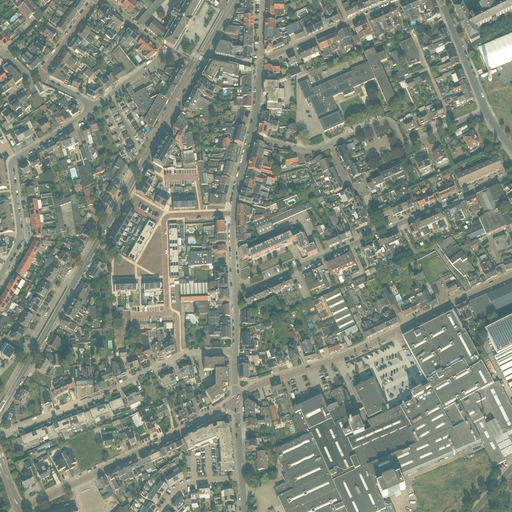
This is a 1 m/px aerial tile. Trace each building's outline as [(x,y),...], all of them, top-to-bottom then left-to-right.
[(9,0),(27,20),(32,16),(38,23),(42,19),(41,18),(43,15),(29,0),(9,0)] [(72,9),(78,13),(87,0),(78,0),(76,4),(69,0),(63,0),(63,2),(73,9),(72,9)] [(137,0),(120,0),(117,4),(122,8),(126,11),(130,15),(136,8),(141,3),(137,0)] [(130,15),(135,19),(140,12),(144,7),(148,10),(154,3),(151,0),(142,0),(141,3),(136,8),(130,15)] [(169,24),(165,32),(152,21),(146,28),(163,43),(168,46),(173,49),(185,28),(186,29),(191,20),(190,20),(201,0),(182,0),(183,0),(178,8),(177,8),(174,13),(174,12),(171,18),(168,23),(169,24)] [(243,0),(240,5),(245,5),(244,11),(249,11),(249,12),(253,12),(253,0),(243,0)] [(310,0),(313,5),(318,16),(323,14),(318,3),(317,0),(310,0)] [(342,6),(348,18),(355,15),(352,7),(348,0),(341,0),(343,2),(342,2),(344,6),(342,6)] [(352,7),(355,15),(360,13),(354,0),(350,0),(352,2),(351,3),(353,7),(352,7)] [(354,0),(360,13),(365,10),(362,3),(361,3),(359,0),(358,0),(354,0)] [(361,0),(363,2),(362,3),(365,10),(372,8),(368,0),(361,0)] [(421,7),(417,0),(415,0),(409,3),(417,20),(418,19),(417,15),(417,14),(415,10),(419,8),(421,7)] [(422,7),(425,5),(422,0),(417,0),(421,7),(419,8),(422,13),(425,12),(422,7)] [(496,8),(492,1),(479,7),(483,15),(473,20),(472,18),(470,19),(471,21),(470,21),(459,0),(451,0),(450,1),(455,10),(454,10),(462,25),(461,26),(461,27),(462,29),(463,29),(464,28),(470,41),(472,44),(480,40),(474,29),(488,22),(489,25),(500,19),(499,17),(511,10),(511,0),(507,0),(509,2),(496,8)] [(334,24),(340,21),(336,13),(334,14),(330,6),(331,5),(329,1),(325,2),(326,4),(327,7),(332,19),(334,24)] [(266,23),(274,23),(276,22),(276,18),(280,17),(284,15),(284,11),(290,11),(290,10),(294,8),(294,2),(293,3),(290,5),(285,6),(284,7),(275,6),(274,8),(266,8),(266,23)] [(405,14),(409,13),(413,22),(417,20),(416,20),(417,20),(409,3),(401,7),(405,14)] [(427,6),(428,9),(426,10),(427,14),(430,13),(430,14),(438,11),(435,3),(427,6)] [(326,4),(322,6),(327,16),(324,17),(325,18),(329,27),(334,24),(332,19),(327,7),(326,4)] [(74,18),(77,13),(71,9),(69,10),(62,5),(60,8),(74,18)] [(104,6),(99,12),(101,14),(98,19),(99,20),(97,23),(99,25),(102,22),(101,21),(110,11),(104,6)] [(64,18),(71,23),(74,18),(60,8),(58,7),(56,10),(65,16),(64,18)] [(389,12),(399,35),(403,33),(400,26),(402,25),(395,9),(389,12)] [(101,21),(102,22),(104,24),(108,20),(109,21),(110,22),(115,15),(110,11),(101,21)] [(427,21),(440,15),(438,11),(430,14),(430,13),(427,14),(424,15),(427,21)] [(382,15),(388,28),(390,31),(394,30),(390,21),(392,20),(388,12),(382,15)] [(53,19),(55,21),(67,29),(70,24),(63,19),(62,21),(59,19),(60,16),(56,13),(54,16),(55,16),(53,19)] [(105,27),(105,28),(106,29),(104,31),(107,34),(119,19),(115,15),(110,22),(109,21),(105,27)] [(237,15),(233,22),(240,23),(240,19),(243,20),(243,24),(253,24),(253,17),(244,17),(244,16),(237,15)] [(384,30),(386,29),(388,28),(382,15),(377,17),(380,25),(382,24),(384,30)] [(315,33),(324,29),(320,21),(318,22),(316,17),(312,20),(314,24),(312,25),(315,33)] [(379,38),(381,37),(384,35),(380,25),(377,17),(371,20),(374,28),(375,27),(379,38)] [(281,23),(283,22),(287,20),(286,18),(276,22),(274,23),(266,23),(266,32),(276,33),(278,32),(281,30),(279,27),(282,25),(281,23)] [(119,29),(124,23),(119,19),(107,34),(105,35),(112,40),(116,35),(113,32),(117,28),(119,29)] [(304,27),(308,36),(315,33),(312,25),(309,19),(302,22),(302,23),(304,27)] [(57,29),(64,33),(67,29),(55,21),(53,24),(58,27),(57,29)] [(294,34),(302,30),(299,22),(291,26),(285,28),(289,36),(294,34)] [(366,39),(367,42),(373,39),(369,31),(365,22),(360,25),(366,39)] [(41,33),(44,35),(51,41),(56,34),(53,32),(55,29),(48,23),(43,30),(41,33)] [(240,25),(232,24),(230,27),(228,27),(228,28),(243,33),(252,34),(253,24),(243,24),(243,26),(240,26),(240,25)] [(135,32),(130,28),(127,25),(122,31),(127,35),(120,43),(123,46),(124,45),(135,32)] [(352,37),(356,47),(362,45),(360,41),(366,39),(360,25),(354,27),(357,35),(352,37)] [(100,42),(101,40),(83,27),(80,31),(87,36),(89,34),(97,41),(97,40),(100,42)] [(228,28),(225,34),(225,35),(226,35),(226,37),(228,37),(229,35),(234,36),(234,39),(239,39),(239,41),(243,41),(243,40),(243,33),(228,28)] [(31,29),(25,35),(28,37),(31,34),(36,38),(39,35),(31,29)] [(294,34),(297,41),(305,37),(302,30),(294,34)] [(348,30),(343,32),(350,50),(353,48),(353,47),(349,38),(351,38),(348,30)] [(431,39),(431,41),(433,45),(450,38),(446,30),(437,33),(438,36),(431,39)] [(0,42),(1,43),(11,34),(9,32),(7,34),(5,31),(0,35),(0,42)] [(86,38),(87,36),(80,31),(77,35),(83,39),(90,44),(92,42),(86,38)] [(1,43),(5,48),(11,42),(8,40),(15,34),(13,32),(11,34),(1,43)] [(138,44),(142,39),(140,37),(140,36),(135,32),(124,45),(126,47),(127,46),(128,47),(134,40),(138,44)] [(265,37),(265,43),(274,43),(276,42),(281,39),(278,32),(276,33),(266,32),(266,35),(265,35),(265,37)] [(343,32),(338,34),(344,48),(346,48),(347,51),(350,50),(343,32)] [(511,34),(478,48),(488,71),(511,61),(511,34)] [(87,54),(89,51),(80,45),(83,39),(77,35),(71,43),(85,53),(87,54)] [(340,43),(336,35),(331,37),(338,54),(340,58),(343,57),(340,50),(338,44),(340,43)] [(46,47),(42,44),(40,43),(42,41),(38,37),(34,42),(33,42),(28,49),(37,56),(40,53),(42,54),(46,47)] [(331,46),(334,55),(338,54),(331,37),(325,40),(328,47),(331,46)] [(152,46),(148,43),(142,38),(142,39),(138,44),(139,46),(135,50),(139,54),(142,51),(145,54),(143,57),(147,60),(157,53),(157,51),(152,47),(152,46)] [(427,47),(429,51),(443,45),(444,47),(452,44),(450,38),(433,45),(427,47)] [(271,49),(265,49),(265,52),(267,54),(285,46),(281,39),(276,42),(277,45),(273,47),(271,47),(271,49)] [(237,42),(223,40),(220,44),(235,50),(243,51),(243,45),(242,45),(239,44),(239,43),(237,43),(237,42)] [(327,48),(328,47),(325,40),(318,43),(321,51),(323,50),(324,53),(322,54),(324,60),(327,59),(326,57),(330,55),(327,48)] [(421,63),(411,40),(400,45),(409,68),(421,63)] [(83,56),(85,53),(71,43),(68,48),(74,53),(75,52),(77,54),(79,53),(83,56)] [(236,60),(237,55),(240,55),(242,56),(243,51),(235,50),(220,44),(215,53),(214,54),(215,56),(217,56),(236,60)] [(319,53),(315,45),(307,49),(311,57),(319,53)] [(307,49),(299,52),(303,60),(311,57),(307,49)] [(33,59),(24,50),(21,52),(21,53),(36,67),(41,63),(35,57),(33,59)] [(344,125),(339,113),(332,98),(343,93),(344,97),(355,93),(353,89),(375,79),(387,106),(397,102),(380,64),(387,61),(384,53),(377,56),(374,50),(364,54),(368,63),(354,69),(353,66),(350,68),(351,70),(352,72),(313,90),(309,80),(299,85),(306,101),(309,105),(312,104),(324,134),(344,125)] [(438,66),(458,59),(454,50),(446,53),(447,56),(440,58),(442,63),(437,64),(438,66)] [(396,65),(399,71),(399,72),(405,70),(398,51),(392,54),(394,61),(392,62),(393,66),(396,65)] [(99,52),(94,58),(99,62),(101,59),(100,58),(102,55),(99,52)] [(26,66),(32,72),(36,67),(21,53),(19,55),(22,58),(21,59),(27,64),(26,66)] [(77,68),(79,65),(70,59),(71,57),(65,53),(61,57),(77,68)] [(290,57),(287,58),(291,66),(297,64),(294,55),(293,55),(292,55),(290,56),(290,57)] [(75,72),(78,69),(77,68),(61,57),(58,62),(65,66),(66,65),(75,72)] [(451,68),(460,64),(458,59),(438,66),(440,71),(450,66),(451,68)] [(58,62),(55,67),(60,70),(61,71),(65,66),(58,62)] [(238,68),(233,67),(212,62),(209,64),(201,77),(212,84),(214,81),(218,82),(218,81),(221,81),(222,76),(238,79),(238,80),(238,72),(238,68)] [(19,76),(6,64),(2,67),(9,76),(8,77),(15,85),(22,80),(19,76)] [(122,79),(126,76),(121,68),(119,69),(116,65),(114,67),(122,79)] [(114,74),(113,75),(113,76),(118,82),(122,79),(114,67),(111,70),(114,74)] [(280,67),(272,67),(265,67),(264,75),(269,75),(269,74),(273,74),(273,73),(280,73),(280,67)] [(63,79),(64,77),(60,74),(61,72),(54,68),(51,72),(62,80),(63,79)] [(251,76),(251,72),(251,70),(238,68),(238,72),(240,72),(240,75),(246,75),(246,76),(251,76)] [(88,69),(84,74),(88,78),(93,73),(88,69)] [(184,69),(167,69),(164,74),(171,78),(172,79),(179,83),(186,71),(185,69),(184,69)] [(292,78),(301,74),(299,69),(290,73),(292,78)] [(403,77),(408,75),(406,69),(405,70),(399,72),(396,73),(398,79),(403,77)] [(113,85),(118,82),(113,76),(113,75),(112,75),(109,71),(106,73),(108,74),(106,76),(113,85)] [(457,82),(459,81),(459,82),(466,79),(463,71),(455,74),(457,78),(456,78),(456,79),(457,81),(457,82)] [(50,77),(64,84),(65,81),(63,79),(62,80),(51,72),(49,75),(50,77)] [(9,90),(15,85),(8,77),(6,79),(2,73),(0,75),(0,78),(3,82),(2,82),(9,90)] [(84,83),(82,81),(81,80),(83,77),(80,74),(72,85),(71,87),(77,90),(79,86),(82,88),(84,83)] [(276,74),(273,74),(269,74),(269,75),(264,75),(264,83),(274,83),(278,83),(278,81),(284,79),(282,75),(276,77),(276,74)] [(427,84),(432,82),(430,79),(428,74),(420,77),(422,83),(426,81),(427,84)] [(150,80),(153,78),(151,75),(142,81),(143,83),(145,81),(147,86),(152,83),(150,80)] [(172,79),(171,81),(170,80),(170,79),(163,75),(162,78),(169,82),(168,82),(176,87),(179,83),(172,79)] [(251,76),(246,76),(246,77),(240,78),(240,88),(240,89),(251,90),(251,76)] [(104,87),(106,90),(111,87),(106,80),(104,82),(101,79),(100,77),(97,79),(98,80),(99,80),(101,83),(104,87)] [(0,83),(0,84),(0,83),(0,86),(5,93),(9,90),(2,82),(3,82),(0,78),(0,83)] [(165,83),(164,83),(164,84),(165,84),(165,85),(167,87),(167,88),(174,92),(176,87),(168,82),(169,82),(162,78),(161,80),(162,81),(165,83)] [(268,96),(268,98),(267,110),(282,110),(282,103),(281,102),(278,102),(278,99),(284,99),(284,98),(285,89),(279,89),(279,83),(287,80),(286,78),(284,79),(278,81),(278,83),(274,83),(264,83),(264,96),(268,96)] [(216,89),(200,80),(197,85),(206,91),(212,94),(216,89)] [(413,80),(406,83),(409,89),(416,86),(413,80)] [(470,90),(468,85),(466,81),(459,84),(459,85),(453,88),(454,91),(456,94),(462,92),(463,93),(470,90)] [(165,84),(164,84),(164,85),(161,83),(159,86),(162,88),(161,90),(164,91),(164,92),(171,97),(174,92),(167,88),(167,87),(165,85),(165,84)] [(39,86),(38,84),(34,86),(39,96),(44,93),(50,96),(52,94),(55,91),(41,85),(39,86)] [(206,91),(197,85),(194,91),(211,100),(212,98),(213,97),(206,93),(207,92),(205,92),(206,91)] [(100,89),(98,86),(97,87),(96,87),(94,89),(90,88),(87,95),(93,98),(96,98),(96,97),(102,92),(100,89)] [(162,88),(159,86),(158,88),(159,89),(158,91),(160,91),(159,92),(163,95),(161,97),(161,98),(168,102),(171,97),(164,92),(164,91),(161,90),(162,88)] [(161,97),(159,96),(158,95),(150,100),(148,96),(145,89),(135,95),(130,88),(126,90),(144,119),(146,115),(146,117),(144,121),(149,128),(150,129),(151,129),(157,120),(156,120),(165,103),(167,104),(168,102),(161,98),(161,97)] [(244,97),(250,97),(251,90),(240,89),(240,88),(236,89),(236,101),(237,101),(241,100),(244,100),(244,97)] [(463,94),(452,99),(453,102),(472,95),(470,90),(463,93),(463,94)] [(193,109),(195,109),(203,110),(203,109),(209,108),(209,106),(218,104),(218,102),(212,98),(211,100),(210,102),(193,92),(186,105),(193,109)] [(28,102),(23,96),(23,95),(17,99),(23,106),(24,105),(28,109),(31,107),(27,103),(28,102)] [(453,102),(454,103),(456,103),(457,105),(460,104),(459,103),(466,101),(466,102),(474,99),(472,95),(453,102)] [(122,102),(118,104),(121,109),(123,112),(122,112),(130,107),(135,105),(133,102),(129,104),(124,97),(121,100),(122,102)] [(234,102),(233,106),(251,107),(251,97),(250,97),(244,97),(244,100),(244,101),(237,101),(237,102),(234,102)] [(72,117),(79,112),(72,102),(69,105),(65,100),(60,103),(66,112),(68,111),(72,117)] [(20,108),(15,101),(10,105),(15,112),(13,114),(17,119),(23,114),(19,109),(20,108)] [(439,101),(435,103),(432,104),(433,106),(434,108),(438,118),(440,117),(441,119),(446,117),(441,106),(439,101)] [(59,102),(56,104),(53,106),(64,122),(69,119),(65,113),(66,112),(60,103),(59,102)] [(190,116),(190,114),(193,116),(194,114),(191,112),(193,109),(186,105),(183,110),(187,112),(186,114),(190,116)] [(56,121),(54,123),(57,127),(60,126),(64,122),(53,106),(50,109),(56,118),(55,119),(56,121)] [(433,108),(427,111),(432,123),(436,121),(436,119),(438,118),(434,108),(433,106),(432,107),(433,108)] [(127,120),(135,115),(139,113),(137,109),(133,112),(130,107),(122,112),(125,117),(126,117),(127,119),(127,120)] [(428,125),(432,123),(427,111),(426,109),(426,110),(425,107),(418,110),(419,112),(424,124),(427,123),(428,125)] [(111,121),(119,118),(119,117),(117,115),(118,115),(115,109),(111,111),(109,109),(106,111),(109,118),(105,120),(107,123),(111,122),(111,121)] [(3,117),(8,122),(4,126),(7,131),(14,128),(10,122),(14,119),(8,113),(6,110),(1,114),(3,117)] [(246,125),(248,120),(249,114),(240,112),(240,113),(237,113),(236,119),(235,122),(246,125)] [(412,115),(419,129),(423,127),(422,125),(424,124),(419,112),(412,115)] [(271,114),(263,113),(261,124),(278,127),(278,128),(281,128),(281,124),(278,124),(279,122),(271,120),(271,119),(270,119),(271,114)] [(135,115),(127,120),(130,125),(132,127),(131,127),(132,128),(140,123),(144,120),(142,117),(138,120),(135,115)] [(419,129),(412,115),(411,115),(410,115),(409,115),(408,115),(408,116),(407,116),(406,117),(406,118),(405,118),(411,130),(413,129),(414,131),(419,129)] [(190,133),(181,116),(175,125),(180,128),(180,129),(181,132),(183,133),(183,134),(184,137),(186,142),(186,144),(187,150),(189,149),(193,147),(190,133)] [(398,121),(399,122),(400,124),(405,135),(409,133),(408,131),(411,130),(405,118),(405,117),(398,121)] [(114,130),(123,126),(121,123),(122,123),(119,118),(111,121),(111,122),(113,126),(109,128),(110,132),(114,130)] [(39,126),(43,133),(50,129),(44,119),(41,122),(42,124),(39,126)] [(25,140),(31,137),(27,130),(33,127),(30,122),(23,127),(25,130),(21,132),(25,140)] [(94,132),(96,140),(99,147),(103,145),(95,123),(89,125),(92,133),(94,132)] [(136,135),(144,130),(144,131),(149,128),(147,125),(142,127),(140,123),(132,128),(135,133),(135,132),(136,135)] [(259,135),(267,137),(269,131),(278,131),(278,128),(278,127),(261,124),(261,125),(260,127),(260,128),(260,129),(259,135)] [(294,140),(295,139),(294,136),(298,134),(299,133),(299,132),(295,124),(288,127),(292,135),(294,140)] [(173,130),(172,132),(175,133),(174,134),(177,136),(176,138),(183,142),(183,145),(186,144),(186,142),(184,137),(183,134),(183,133),(181,132),(180,129),(180,128),(175,125),(175,126),(174,126),(173,128),(173,129),(173,130)] [(118,138),(127,134),(126,134),(125,131),(123,126),(114,130),(117,135),(112,137),(113,140),(118,138)] [(467,127),(455,131),(457,136),(469,132),(467,127)] [(92,140),(91,136),(87,128),(81,130),(86,143),(92,140)] [(73,130),(68,133),(69,135),(73,149),(73,150),(75,149),(74,146),(78,144),(73,130)] [(147,136),(144,131),(144,130),(136,135),(139,140),(142,145),(147,136)] [(230,142),(242,145),(245,135),(236,133),(231,131),(230,133),(229,136),(223,136),(223,140),(220,139),(220,140),(218,140),(218,144),(216,144),(216,149),(223,150),(223,149),(224,146),(229,147),(229,145),(230,142)] [(15,135),(15,134),(11,136),(16,146),(21,143),(21,142),(25,140),(21,132),(15,135)] [(122,146),(130,142),(129,139),(127,134),(118,138),(121,143),(115,145),(117,149),(122,146)] [(464,139),(463,139),(470,151),(480,145),(479,144),(478,141),(477,142),(475,138),(475,137),(474,135),(473,135),(473,134),(466,138),(465,137),(463,138),(464,139)] [(63,138),(64,139),(64,140),(65,139),(68,151),(73,149),(69,135),(64,137),(63,138)] [(458,142),(457,140),(455,136),(452,137),(449,138),(452,145),(458,142)] [(162,168),(176,146),(171,141),(167,137),(153,163),(162,168)] [(64,156),(67,155),(68,159),(71,158),(69,153),(73,152),(73,150),(73,149),(68,151),(65,139),(64,140),(64,139),(59,141),(60,146),(64,156)] [(54,152),(57,159),(61,157),(61,156),(57,147),(60,146),(59,141),(54,143),(50,146),(53,153),(54,152)] [(126,154),(134,150),(133,147),(130,142),(122,146),(124,151),(119,153),(120,157),(126,154)] [(274,148),(268,147),(256,144),(254,149),(271,154),(272,154),(274,148)] [(352,149),(350,144),(347,146),(338,150),(339,153),(339,155),(348,151),(352,149)] [(228,150),(227,152),(236,155),(238,147),(229,145),(229,147),(224,146),(223,149),(226,150),(228,150)] [(55,160),(52,153),(53,153),(50,146),(45,148),(51,162),(55,160)] [(447,159),(441,147),(438,148),(439,151),(433,154),(437,164),(447,159)] [(40,157),(43,156),(45,160),(43,161),(42,162),(46,169),(51,167),(50,164),(52,163),(51,162),(45,148),(38,152),(40,157)] [(78,168),(79,173),(83,190),(91,186),(91,185),(95,183),(93,177),(92,177),(92,174),(88,163),(85,154),(83,148),(80,149),(79,151),(84,166),(78,168)] [(272,165),(273,162),(269,161),(271,154),(254,149),(251,160),(272,165)] [(342,160),(356,154),(355,153),(354,152),(353,152),(352,149),(348,151),(339,155),(339,156),(341,157),(342,160)] [(135,159),(134,157),(137,155),(134,150),(126,154),(128,159),(129,159),(132,164),(135,159)] [(224,160),(234,162),(236,155),(227,152),(226,152),(225,157),(224,160)] [(353,158),(355,157),(357,156),(356,154),(342,160),(344,162),(343,164),(343,165),(353,161),(351,158),(352,157),(353,158)] [(425,154),(422,156),(421,156),(421,157),(419,158),(419,160),(415,161),(420,171),(431,166),(429,161),(428,161),(425,154)] [(286,165),(293,164),(298,163),(297,156),(285,159),(286,165)] [(313,161),(310,162),(311,164),(314,163),(314,162),(315,162),(317,165),(326,161),(325,160),(323,160),(322,157),(313,161)] [(491,161),(496,172),(503,169),(500,162),(497,157),(493,159),(494,160),(491,161)] [(33,168),(38,165),(39,167),(42,165),(41,163),(40,160),(38,161),(36,158),(29,162),(33,168)] [(126,174),(128,171),(129,169),(127,167),(119,159),(114,168),(112,170),(115,177),(122,182),(127,174),(126,174)] [(58,162),(58,160),(56,160),(60,173),(68,170),(67,166),(65,160),(58,162)] [(271,168),(272,166),(272,165),(251,160),(250,165),(270,170),(271,168)] [(326,161),(317,165),(315,166),(316,168),(319,167),(319,166),(320,166),(321,169),(330,165),(330,164),(328,163),(327,160),(326,161)] [(354,164),(353,161),(343,165),(344,166),(346,167),(347,170),(349,169),(349,168),(361,163),(360,161),(358,162),(357,163),(354,164)] [(484,164),(489,175),(496,172),(491,161),(484,164)] [(232,171),(234,165),(226,163),(222,163),(221,165),(223,166),(223,169),(232,171)] [(363,163),(361,164),(361,163),(349,168),(349,169),(351,171),(350,173),(350,174),(359,170),(358,166),(359,166),(360,166),(363,165),(363,163)] [(403,172),(400,164),(397,165),(395,165),(394,165),(400,178),(406,175),(405,171),(403,172)] [(477,167),(482,178),(489,175),(484,164),(477,167)] [(25,178),(27,176),(26,174),(30,172),(26,165),(20,169),(22,172),(22,173),(25,178)] [(271,171),(270,170),(250,165),(249,170),(259,173),(261,174),(261,172),(273,175),(274,172),(271,171)] [(321,173),(318,174),(317,174),(318,176),(331,171),(331,170),(330,168),(331,166),(330,165),(321,169),(323,172),(322,173),(321,173)] [(400,178),(394,165),(393,165),(393,167),(390,169),(395,180),(396,182),(398,181),(397,179),(400,178)] [(104,174),(106,178),(113,182),(110,186),(114,188),(115,187),(118,189),(122,182),(115,177),(112,170),(112,171),(110,167),(108,168),(109,169),(107,172),(104,174)] [(470,170),(475,182),(482,178),(477,167),(470,170)] [(217,174),(231,177),(232,171),(223,169),(222,172),(218,171),(217,174)] [(319,179),(320,178),(324,176),(325,179),(328,178),(337,174),(337,173),(335,172),(334,169),(331,170),(331,171),(318,176),(319,179)] [(386,187),(388,186),(387,184),(386,183),(385,180),(388,179),(384,169),(383,170),(383,172),(380,173),(381,175),(386,187)] [(393,181),(395,180),(390,169),(387,170),(385,169),(384,169),(388,179),(392,177),(392,178),(392,179),(393,181)] [(256,181),(259,173),(249,170),(246,181),(256,184),(256,181)] [(363,174),(366,173),(365,171),(362,172),(362,173),(361,173),(359,170),(350,174),(350,175),(352,175),(354,179),(363,175),(363,174)] [(463,174),(468,185),(475,182),(470,170),(463,174)] [(145,178),(153,182),(156,177),(148,173),(145,178)] [(200,175),(201,185),(208,185),(206,174),(205,174),(200,175)] [(325,183),(326,185),(338,179),(337,177),(338,175),(337,174),(328,178),(330,181),(329,182),(328,181),(325,183)] [(456,177),(461,188),(468,185),(463,174),(456,177)] [(376,176),(379,185),(383,184),(383,185),(383,186),(384,188),(386,187),(381,175),(378,177),(376,176)] [(379,185),(376,176),(375,176),(374,179),(371,180),(371,181),(372,181),(376,192),(379,191),(378,188),(377,188),(376,187),(379,185)] [(153,182),(145,178),(142,182),(150,187),(153,182)] [(214,185),(220,186),(228,187),(230,180),(221,178),(221,179),(215,178),(214,181),(215,181),(214,185)] [(327,187),(328,186),(330,189),(342,184),(341,183),(339,182),(338,179),(326,185),(327,187)] [(253,193),(259,195),(262,186),(255,184),(256,184),(246,181),(243,191),(253,193)] [(372,181),(371,181),(370,183),(367,184),(371,192),(373,191),(373,193),(376,192),(372,181)] [(445,197),(450,194),(447,188),(446,185),(443,186),(442,184),(441,181),(439,182),(440,185),(441,187),(445,197)] [(142,182),(139,187),(147,192),(150,187),(142,182)] [(117,191),(110,187),(108,183),(102,185),(103,189),(107,189),(108,191),(106,193),(113,197),(117,191)] [(330,193),(334,191),(335,193),(343,190),(341,186),(342,184),(330,189),(329,190),(330,193)] [(453,185),(447,188),(450,194),(456,192),(453,185)] [(87,206),(93,205),(89,193),(90,193),(91,197),(95,196),(93,191),(94,191),(91,186),(83,190),(87,204),(87,206)] [(219,194),(226,196),(228,188),(228,187),(220,186),(219,190),(218,190),(217,196),(218,196),(219,194)] [(483,214),(484,217),(479,220),(481,225),(486,236),(491,234),(493,233),(505,228),(511,225),(511,224),(511,221),(511,220),(507,210),(499,214),(494,204),(505,199),(501,191),(499,186),(476,196),(478,200),(483,212),(483,214)] [(26,188),(28,198),(35,197),(34,192),(38,191),(38,188),(31,189),(30,187),(26,188)] [(145,197),(147,192),(139,187),(137,192),(145,197)] [(352,189),(344,193),(344,192),(340,193),(341,197),(340,198),(341,199),(342,200),(355,194),(355,193),(353,192),(352,189)] [(260,202),(261,198),(252,196),(253,193),(243,191),(241,197),(251,200),(251,199),(260,202)] [(430,203),(435,201),(432,194),(429,196),(428,193),(426,194),(430,203)] [(155,202),(160,205),(164,197),(159,194),(155,202)] [(356,199),(355,197),(356,195),(355,194),(342,200),(344,205),(356,199)] [(101,204),(108,208),(112,200),(102,195),(100,199),(103,201),(101,204)] [(210,206),(225,207),(226,198),(218,196),(217,196),(215,196),(211,196),(210,206)] [(410,209),(413,208),(412,204),(414,203),(411,196),(404,199),(405,202),(409,212),(410,211),(410,209)] [(478,200),(476,196),(474,197),(470,199),(476,213),(479,212),(480,212),(477,205),(478,205),(476,201),(478,200)] [(169,200),(164,197),(160,205),(164,208),(169,200)] [(250,203),(259,205),(260,202),(251,199),(251,200),(241,197),(240,202),(250,205),(250,203)] [(394,198),(397,204),(398,205),(395,207),(399,216),(400,216),(401,214),(403,212),(398,200),(397,197),(394,198)] [(352,203),(353,207),(362,203),(362,202),(360,201),(359,198),(356,199),(344,205),(345,207),(348,206),(348,205),(352,203)] [(398,200),(403,212),(406,211),(408,212),(409,212),(405,202),(402,204),(401,203),(402,202),(400,199),(398,200)] [(419,208),(425,206),(422,199),(417,202),(419,208)] [(470,199),(465,201),(468,209),(469,208),(472,215),(473,215),(474,216),(477,214),(476,213),(470,199)] [(37,201),(28,202),(29,210),(38,209),(37,201)] [(283,201),(276,204),(279,211),(286,208),(283,201)] [(398,216),(399,216),(395,207),(392,208),(390,205),(390,204),(389,201),(387,202),(392,214),(393,217),(396,216),(398,216)] [(9,209),(8,202),(0,202),(0,206),(1,210),(9,209)] [(94,208),(104,214),(108,208),(101,204),(98,202),(94,208)] [(388,207),(384,209),(388,218),(389,217),(390,215),(392,214),(387,202),(385,203),(385,204),(386,206),(387,206),(388,207)] [(353,207),(349,209),(351,213),(363,208),(362,205),(363,203),(362,203),(353,207)] [(460,208),(458,204),(453,206),(460,222),(465,219),(462,212),(466,210),(464,206),(460,208)] [(460,222),(453,206),(448,209),(448,210),(444,211),(448,219),(451,218),(451,216),(453,216),(456,223),(460,222)] [(247,208),(239,207),(238,217),(250,218),(251,218),(251,217),(253,217),(254,216),(255,218),(257,222),(270,217),(271,219),(274,218),(276,217),(279,216),(282,215),(285,213),(287,212),(288,212),(287,209),(272,216),(269,210),(265,211),(253,209),(253,210),(251,210),(250,210),(250,209),(247,208)] [(127,208),(124,213),(132,218),(135,213),(127,208)] [(364,211),(363,208),(351,213),(352,216),(353,215),(355,218),(367,213),(366,212),(364,211)] [(1,210),(2,218),(10,217),(9,209),(1,210)] [(30,217),(39,216),(38,209),(29,210),(30,217)] [(384,209),(379,211),(382,219),(385,217),(387,218),(388,218),(384,209)] [(442,211),(437,214),(443,228),(446,227),(446,226),(448,225),(446,219),(442,211)] [(132,218),(124,213),(122,218),(130,223),(132,218)] [(366,219),(368,218),(366,215),(367,213),(355,218),(356,221),(355,221),(356,223),(366,219)] [(436,227),(437,227),(439,226),(440,229),(443,228),(437,214),(432,216),(436,227)] [(30,217),(31,225),(40,224),(40,222),(39,216),(30,217)] [(432,225),(435,232),(436,234),(439,233),(437,227),(436,227),(432,216),(426,218),(430,226),(432,225)] [(12,224),(10,217),(2,218),(3,225),(12,224)] [(255,225),(257,232),(259,236),(274,231),(272,225),(273,225),(271,219),(270,217),(257,222),(255,223),(254,223),(255,225)] [(340,226),(339,222),(336,217),(333,218),(336,224),(337,227),(340,234),(338,235),(341,243),(347,240),(340,226)] [(127,227),(130,223),(122,218),(119,223),(127,227)] [(421,220),(427,235),(431,233),(428,227),(430,226),(426,218),(421,220)] [(357,226),(354,227),(355,228),(355,229),(358,228),(367,224),(366,221),(367,219),(366,219),(356,223),(357,226)] [(421,220),(416,223),(421,234),(423,233),(424,236),(427,235),(421,220)] [(143,230),(150,234),(152,230),(153,230),(156,225),(149,221),(143,230)] [(124,232),(127,227),(119,223),(116,227),(124,232)] [(4,233),(13,232),(12,224),(3,225),(4,233)] [(32,232),(41,231),(40,224),(31,225),(32,232)] [(170,231),(170,236),(177,235),(177,224),(168,225),(168,231),(170,231)] [(225,236),(225,231),(225,224),(215,225),(216,227),(215,227),(213,226),(211,226),(211,227),(203,228),(204,235),(208,235),(208,237),(215,236),(225,236)] [(344,224),(340,226),(347,240),(352,238),(349,230),(347,231),(344,224)] [(421,238),(415,225),(409,228),(413,236),(417,234),(418,236),(417,236),(418,239),(421,238)] [(486,236),(481,225),(474,228),(465,232),(470,244),(486,236)] [(85,237),(90,239),(95,231),(88,227),(87,229),(82,226),(82,228),(82,233),(86,236),(85,237)] [(122,237),(124,232),(116,227),(114,232),(122,237)] [(245,233),(245,229),(237,228),(237,237),(242,237),(242,235),(246,235),(251,235),(251,233),(245,233)] [(138,240),(145,244),(148,239),(147,238),(150,234),(143,230),(138,240)] [(334,246),(340,243),(336,236),(334,237),(331,230),(328,231),(334,246)] [(299,237),(298,235),(297,233),(296,231),(291,233),(290,233),(249,251),(252,259),(251,259),(252,261),(257,259),(258,260),(260,259),(260,258),(265,256),(268,255),(277,250),(278,251),(280,250),(280,249),(285,247),(285,248),(288,247),(287,246),(292,244),(293,245),(297,243),(300,252),(303,251),(309,248),(303,236),(299,237)] [(326,241),(329,248),(334,246),(328,231),(324,233),(327,240),(326,241)] [(111,237),(119,241),(122,237),(114,232),(111,237)] [(401,240),(398,233),(391,235),(395,243),(398,241),(399,244),(402,243),(401,240)] [(178,246),(177,235),(170,236),(170,241),(169,241),(169,246),(178,246)] [(245,246),(245,242),(246,242),(246,238),(251,238),(251,235),(246,235),(242,235),(242,237),(237,237),(237,243),(238,243),(239,246),(245,246)] [(392,253),(394,252),(393,248),(396,246),(395,243),(391,235),(385,238),(392,253)] [(108,242),(116,246),(119,241),(111,237),(108,242)] [(394,258),(391,253),(392,253),(385,238),(385,237),(379,239),(383,247),(384,246),(387,252),(383,254),(386,261),(387,261),(394,258)] [(470,273),(475,271),(451,238),(441,243),(437,244),(447,258),(452,266),(453,266),(461,274),(464,277),(471,274),(470,273)] [(62,243),(67,245),(73,249),(71,252),(80,257),(84,249),(79,246),(80,245),(75,242),(74,243),(67,239),(65,241),(64,241),(62,243)] [(132,249),(139,253),(141,248),(143,249),(145,244),(138,240),(132,249)] [(34,242),(31,247),(38,252),(41,254),(44,248),(34,242)] [(116,246),(108,242),(105,246),(113,251),(116,246)] [(377,249),(374,242),(372,243),(371,242),(371,243),(366,245),(374,260),(377,259),(374,251),(377,249)] [(318,253),(314,245),(309,247),(310,248),(309,248),(303,251),(303,252),(305,253),(306,252),(308,257),(318,253)] [(369,267),(375,265),(366,245),(360,247),(364,256),(366,256),(369,262),(367,263),(369,267)] [(178,246),(169,246),(169,252),(171,252),(171,257),(178,257),(178,246)] [(247,246),(239,250),(243,260),(248,258),(249,259),(251,259),(252,259),(249,251),(247,246)] [(27,254),(34,258),(38,252),(31,247),(27,254)] [(139,253),(132,249),(127,259),(135,263),(138,258),(136,257),(139,253)] [(356,266),(352,257),(350,252),(341,256),(339,257),(336,258),(334,259),(325,263),(331,277),(356,266)] [(59,265),(61,262),(65,264),(69,256),(63,253),(60,258),(56,256),(54,258),(50,255),(49,258),(48,259),(59,265)] [(190,267),(202,266),(211,266),(211,257),(215,257),(215,253),(203,253),(199,253),(190,253),(190,267)] [(31,265),(34,258),(27,254),(23,260),(31,265)] [(502,262),(503,263),(504,264),(503,264),(506,272),(511,269),(511,258),(511,256),(508,258),(506,257),(504,257),(503,258),(502,259),(502,262)] [(178,257),(171,257),(171,262),(169,262),(170,268),(171,268),(179,268),(178,257)] [(487,258),(483,260),(483,261),(492,278),(497,276),(494,269),(493,269),(489,262),(487,259),(487,258)] [(56,271),(59,265),(48,259),(45,263),(44,265),(50,269),(48,273),(56,279),(59,274),(58,273),(56,271)] [(27,271),(31,265),(23,260),(20,267),(27,271)] [(492,278),(483,261),(483,260),(482,261),(479,262),(481,266),(485,273),(483,274),(487,281),(492,278)] [(103,272),(106,266),(102,264),(101,265),(96,262),(94,266),(100,269),(100,270),(103,272)] [(326,281),(323,272),(325,272),(321,264),(316,267),(324,285),(325,285),(327,289),(330,288),(326,281)] [(94,266),(88,276),(97,281),(103,272),(100,270),(100,269),(94,266)] [(20,267),(16,273),(23,278),(27,271),(20,267)] [(316,267),(311,269),(314,276),(316,275),(319,282),(318,282),(320,287),(324,285),(316,267)] [(179,268),(171,268),(171,273),(170,273),(170,279),(179,279),(179,268)] [(227,274),(227,268),(219,269),(214,269),(214,273),(215,282),(221,282),(221,283),(228,283),(227,274)] [(377,272),(375,268),(365,272),(367,277),(377,272)] [(421,270),(420,271),(413,275),(417,282),(425,277),(421,270)] [(320,287),(318,282),(316,283),(311,272),(303,276),(309,292),(320,287)] [(56,279),(48,273),(45,278),(44,278),(42,280),(52,286),(56,279)] [(466,278),(471,289),(472,289),(481,284),(475,273),(466,278)] [(353,282),(350,276),(345,279),(347,284),(353,282)] [(361,279),(363,285),(369,282),(366,276),(361,279)] [(21,281),(14,277),(10,283),(17,288),(21,281)] [(294,286),(290,278),(275,285),(279,293),(282,291),(283,292),(290,289),(290,288),(294,286)] [(363,285),(361,279),(353,282),(356,288),(363,285)] [(52,286),(42,280),(41,283),(42,283),(39,288),(48,294),(52,286)] [(14,294),(17,288),(10,283),(6,290),(14,294)] [(88,287),(82,283),(79,289),(86,293),(87,294),(89,292),(86,290),(88,287)] [(194,302),(195,315),(208,314),(208,312),(207,302),(207,292),(206,283),(180,285),(180,302),(194,302)] [(217,290),(228,290),(228,283),(221,283),(210,284),(207,284),(207,283),(206,283),(207,292),(210,292),(210,287),(217,287),(217,290)] [(461,287),(458,283),(447,288),(450,295),(458,291),(457,289),(461,287)] [(511,304),(511,284),(487,295),(490,302),(489,302),(495,316),(501,313),(500,309),(511,304)] [(268,299),(272,297),(275,295),(279,293),(275,285),(260,292),(264,300),(267,298),(268,299)] [(36,293),(35,293),(33,291),(31,294),(34,295),(44,301),(48,294),(39,288),(36,293)] [(390,305),(394,311),(397,316),(402,313),(405,317),(412,314),(405,301),(403,303),(398,305),(389,288),(383,291),(384,294),(390,305)] [(79,289),(75,297),(81,301),(85,303),(87,299),(83,297),(86,293),(79,289)] [(14,294),(6,290),(2,296),(10,301),(14,294)] [(341,334),(356,327),(339,290),(323,297),(341,334)] [(228,291),(210,292),(207,292),(207,302),(218,302),(222,302),(228,302),(228,291)] [(430,309),(438,305),(434,298),(432,299),(428,291),(422,294),(426,302),(430,309)] [(253,306),(260,302),(260,301),(264,300),(260,292),(245,299),(249,306),(252,305),(253,306)] [(428,306),(429,308),(430,309),(426,302),(422,294),(422,293),(417,295),(418,297),(414,298),(415,300),(418,305),(420,304),(422,308),(428,306)] [(382,295),(384,299),(383,299),(387,307),(390,305),(384,294),(382,295)] [(31,303),(39,308),(44,301),(34,295),(32,297),(33,298),(31,303)] [(488,319),(492,317),(495,316),(489,302),(490,302),(487,295),(469,303),(470,304),(473,310),(478,321),(488,317),(488,319)] [(0,303),(6,307),(9,309),(13,302),(10,301),(2,296),(0,300),(0,303)] [(335,353),(340,351),(337,342),(335,343),(334,340),(338,338),(337,335),(341,334),(323,297),(318,300),(315,301),(313,303),(325,329),(326,329),(327,333),(329,338),(335,353)] [(412,314),(419,310),(417,306),(418,305),(415,300),(412,302),(411,299),(405,301),(412,314)] [(83,304),(74,300),(71,305),(85,313),(84,315),(90,319),(90,321),(91,321),(94,321),(96,321),(95,307),(89,307),(87,310),(81,307),(83,304)] [(220,319),(222,319),(222,317),(229,317),(229,306),(222,306),(222,302),(218,302),(216,302),(216,306),(218,306),(218,311),(208,312),(208,314),(208,318),(214,318),(214,320),(220,319)] [(28,308),(27,308),(27,307),(21,304),(20,307),(35,316),(39,308),(31,303),(28,308)] [(470,304),(468,305),(467,303),(462,306),(471,324),(474,323),(471,319),(472,318),(469,312),(473,310),(470,304)] [(85,313),(71,305),(68,311),(76,316),(78,313),(83,316),(84,315),(85,313)] [(462,306),(456,309),(457,310),(454,312),(457,318),(460,316),(462,315),(466,324),(467,323),(469,326),(471,325),(471,324),(462,306)] [(20,307),(19,309),(25,313),(22,318),(31,323),(35,316),(20,307)] [(393,327),(398,324),(394,317),(392,318),(389,310),(385,312),(385,314),(386,313),(393,327)] [(68,311),(65,317),(79,325),(81,321),(75,318),(76,316),(68,311)] [(385,400),(385,401),(375,380),(355,389),(361,402),(369,419),(367,420),(372,430),(365,433),(357,416),(355,412),(348,395),(346,395),(343,388),(332,393),(337,404),(327,408),(322,398),(318,400),(315,394),(304,399),(306,405),(294,411),(295,414),(305,436),(311,433),(333,481),(367,467),(376,487),(378,487),(383,499),(388,497),(388,498),(401,492),(406,489),(400,477),(453,454),(454,455),(455,455),(455,453),(481,442),(485,449),(495,467),(506,461),(504,458),(511,453),(511,408),(499,382),(494,385),(482,364),(483,364),(457,318),(454,312),(454,311),(402,337),(413,355),(430,387),(422,391),(422,390),(411,396),(413,400),(412,401),(412,402),(405,406),(404,405),(402,406),(403,407),(401,409),(401,408),(386,414),(385,412),(389,409),(385,400)] [(384,322),(387,329),(393,327),(386,313),(385,314),(385,312),(382,314),(386,321),(384,322)] [(249,313),(242,313),(242,325),(249,325),(255,324),(254,320),(249,321),(249,313)] [(353,317),(357,324),(362,322),(358,314),(353,317)] [(382,323),(378,315),(376,315),(374,316),(376,319),(378,325),(382,332),(387,329),(384,322),(382,323)] [(373,317),(374,320),(372,320),(375,326),(373,327),(377,335),(382,332),(378,325),(376,319),(374,316),(373,317)] [(511,404),(511,317),(485,331),(497,355),(494,357),(511,393),(511,402),(511,403),(511,404)] [(18,322),(16,325),(26,331),(31,323),(22,318),(19,323),(18,322)] [(74,332),(77,326),(64,319),(62,322),(61,323),(61,324),(60,325),(74,332)] [(214,326),(216,326),(220,326),(220,329),(230,329),(230,320),(220,320),(220,319),(214,320),(214,326)] [(270,321),(263,324),(265,330),(272,326),(270,321)] [(365,324),(372,337),(377,335),(373,327),(371,328),(368,322),(365,324)] [(363,332),(366,340),(372,337),(365,324),(362,325),(365,331),(363,332)] [(16,328),(13,333),(22,338),(26,331),(16,325),(15,327),(16,328)] [(217,329),(216,327),(204,327),(204,332),(209,332),(209,336),(220,336),(220,340),(230,340),(230,329),(220,329),(217,329)] [(160,333),(160,335),(161,343),(161,344),(166,355),(171,353),(168,345),(169,345),(167,341),(164,342),(164,341),(163,332),(160,333)] [(13,333),(10,338),(4,335),(2,337),(9,341),(11,339),(18,343),(18,342),(20,343),(22,338),(13,333)] [(323,334),(326,340),(328,347),(327,347),(330,355),(335,353),(329,338),(327,333),(323,334)] [(258,347),(258,342),(251,342),(250,334),(241,334),(242,342),(244,342),(244,344),(243,344),(243,347),(245,347),(245,351),(256,350),(256,347),(258,347)] [(306,359),(307,363),(312,361),(306,342),(303,335),(300,336),(303,343),(300,344),(305,359),(306,359)] [(60,348),(60,347),(63,342),(54,336),(51,341),(54,343),(53,345),(56,347),(56,346),(60,348)] [(51,341),(48,346),(58,351),(60,348),(56,346),(56,347),(53,345),(54,343),(51,341)] [(312,361),(317,360),(315,352),(314,353),(310,341),(306,342),(312,361)] [(161,343),(153,346),(159,358),(166,355),(161,344),(161,343)] [(295,348),(296,348),(294,343),(290,345),(293,351),(289,352),(293,361),(299,358),(296,351),(296,350),(295,348)] [(285,362),(284,363),(283,357),(284,357),(282,351),(277,353),(276,350),(272,351),(272,349),(272,350),(271,344),(267,345),(268,350),(272,359),(275,358),(276,361),(276,360),(277,361),(273,363),(274,367),(274,368),(277,367),(276,366),(278,365),(278,366),(282,365),(282,366),(286,365),(285,362)] [(15,352),(7,347),(4,352),(12,356),(15,352)] [(489,360),(482,347),(481,347),(479,348),(478,349),(482,356),(480,357),(484,363),(489,360)] [(145,357),(151,354),(149,349),(143,351),(142,349),(136,352),(140,363),(147,361),(145,357)] [(9,361),(12,356),(4,352),(1,356),(9,361)] [(46,369),(49,364),(53,366),(53,357),(47,354),(44,360),(43,359),(39,365),(46,369)] [(224,397),(222,393),(225,392),(225,386),(227,386),(227,371),(226,371),(226,368),(224,368),(224,358),(204,358),(204,371),(215,371),(215,388),(205,394),(212,404),(224,397)] [(127,362),(130,370),(138,366),(135,359),(127,362)] [(116,366),(117,377),(117,376),(120,375),(121,376),(122,376),(122,377),(126,375),(125,374),(127,374),(123,364),(122,362),(117,364),(118,366),(117,366),(116,366)] [(188,377),(194,375),(191,362),(184,364),(188,377)] [(249,362),(239,363),(239,372),(249,371),(249,367),(249,362)] [(102,364),(103,367),(108,381),(113,379),(109,368),(108,369),(105,363),(102,364)] [(184,364),(177,366),(181,379),(188,377),(184,364)] [(39,365),(36,370),(43,374),(46,369),(39,365)] [(100,375),(102,383),(108,381),(103,367),(99,368),(101,375),(100,375)] [(177,382),(171,370),(165,373),(170,385),(177,382)] [(240,381),(249,380),(249,371),(239,372),(240,381)] [(165,373),(158,376),(164,388),(170,385),(165,373)] [(63,381),(68,391),(74,389),(71,382),(69,376),(66,378),(63,379),(63,381)] [(55,392),(52,393),(54,398),(57,397),(64,393),(64,392),(62,393),(60,387),(58,383),(57,382),(56,380),(53,381),(54,382),(57,388),(54,389),(55,392)] [(64,392),(64,393),(68,391),(63,381),(58,383),(60,387),(62,393),(64,392)] [(284,393),(281,383),(275,384),(276,389),(280,405),(281,408),(284,417),(293,414),(290,407),(288,400),(289,400),(287,392),(284,393)] [(276,402),(277,406),(280,405),(276,389),(275,384),(271,386),(271,387),(272,390),(272,391),(272,393),(273,393),(276,402)] [(24,401),(28,394),(29,391),(24,388),(23,391),(21,390),(15,401),(24,406),(26,402),(24,401)] [(40,389),(41,405),(45,405),(45,406),(46,406),(47,405),(48,406),(51,405),(51,404),(51,403),(49,395),(45,396),(44,390),(43,391),(43,388),(40,389)] [(136,404),(143,400),(147,408),(150,406),(144,394),(140,396),(137,389),(130,392),(136,404)] [(130,392),(124,395),(129,406),(136,404),(130,392)] [(193,392),(189,394),(192,400),(194,399),(200,411),(207,408),(203,399),(201,395),(195,398),(194,397),(193,393),(193,392)] [(119,410),(124,408),(120,396),(107,401),(109,405),(105,406),(110,418),(121,414),(119,410)] [(159,419),(159,420),(169,415),(165,407),(169,406),(166,399),(162,401),(164,404),(154,409),(159,419)] [(259,408),(247,401),(245,405),(246,405),(246,406),(245,406),(246,414),(255,413),(255,414),(258,413),(257,411),(258,411),(259,408)] [(100,404),(94,406),(99,417),(101,422),(110,418),(105,406),(101,408),(100,404)] [(185,409),(189,417),(196,414),(192,405),(192,406),(185,409)] [(94,419),(99,417),(94,406),(89,408),(91,411),(90,412),(89,412),(87,413),(91,426),(96,424),(94,419)] [(175,408),(177,413),(175,414),(179,423),(186,419),(180,406),(175,408)] [(268,408),(271,420),(272,423),(278,422),(274,406),(268,408)] [(261,413),(261,421),(271,420),(268,408),(263,408),(264,413),(261,413)] [(80,424),(85,422),(87,427),(91,426),(87,413),(84,414),(83,414),(82,415),(81,411),(76,413),(77,417),(80,424)] [(246,414),(246,422),(256,421),(255,414),(255,413),(246,414)] [(6,416),(3,422),(10,426),(10,425),(12,426),(15,421),(11,419),(12,418),(12,417),(12,416),(11,415),(10,414),(9,414),(8,414),(7,415),(7,416),(6,416)] [(66,417),(71,428),(71,429),(76,427),(77,431),(80,430),(82,429),(80,424),(77,417),(73,418),(72,415),(66,417)] [(69,439),(68,435),(66,430),(71,428),(66,417),(61,419),(63,422),(59,424),(58,424),(63,436),(65,440),(69,439)] [(152,436),(156,434),(153,426),(155,425),(152,419),(144,423),(147,429),(150,437),(152,436)] [(52,426),(49,428),(54,440),(63,436),(58,424),(59,424),(57,420),(52,422),(53,426),(52,426)] [(246,422),(247,429),(256,428),(258,429),(260,429),(260,428),(260,425),(259,425),(272,423),(271,420),(261,421),(256,421),(246,422)] [(182,441),(187,452),(191,450),(192,452),(197,449),(197,447),(200,445),(201,448),(209,444),(208,442),(212,440),(213,443),(215,442),(216,443),(216,445),(219,445),(219,449),(217,449),(217,457),(220,457),(220,461),(218,461),(218,468),(220,468),(220,475),(225,475),(224,472),(232,471),(232,465),(234,465),(231,430),(229,431),(229,427),(224,427),(224,424),(216,424),(216,426),(212,428),(211,426),(187,436),(188,438),(182,441)] [(49,442),(54,440),(49,428),(46,429),(46,428),(46,429),(45,429),(44,425),(38,427),(43,439),(48,437),(49,442)] [(43,439),(38,427),(33,429),(35,433),(31,435),(31,434),(30,434),(35,447),(40,445),(38,440),(43,439)] [(134,432),(132,427),(129,428),(130,431),(124,434),(125,434),(127,440),(130,446),(136,444),(132,436),(133,436),(131,434),(134,432)] [(118,440),(117,432),(106,434),(107,439),(103,440),(105,448),(114,446),(113,441),(118,440)] [(16,440),(18,446),(23,444),(24,446),(29,444),(31,449),(35,447),(30,434),(30,435),(26,436),(25,433),(20,435),(21,438),(16,440)] [(281,464),(286,474),(282,476),(286,483),(276,488),(280,497),(278,498),(284,511),(347,511),(333,481),(311,433),(305,436),(306,436),(276,450),(281,464)] [(184,448),(183,446),(180,439),(172,443),(175,450),(180,448),(180,449),(181,450),(179,453),(180,454),(181,453),(181,454),(184,448)] [(248,442),(248,449),(264,447),(264,445),(262,445),(262,440),(261,439),(257,439),(257,442),(248,442)] [(39,449),(40,452),(52,447),(51,443),(39,449)] [(163,449),(159,451),(162,458),(167,455),(167,454),(175,450),(172,443),(163,448),(163,449)] [(157,463),(162,461),(157,450),(157,451),(153,452),(152,453),(157,463)] [(74,465),(76,464),(72,455),(69,456),(67,451),(61,454),(69,470),(73,469),(72,468),(75,467),(74,465)] [(157,463),(152,453),(151,453),(147,455),(150,462),(153,466),(157,463)] [(184,462),(186,457),(181,454),(181,453),(180,454),(178,458),(184,462)] [(258,466),(258,470),(267,470),(267,460),(265,460),(265,453),(258,453),(259,466),(258,466)] [(48,459),(46,454),(40,456),(43,462),(48,459)] [(53,462),(58,472),(63,470),(63,472),(66,471),(66,472),(69,470),(61,454),(56,456),(57,460),(53,462)] [(156,470),(153,466),(150,462),(147,455),(140,459),(143,466),(144,466),(146,471),(147,470),(149,473),(147,474),(149,478),(149,479),(157,473),(155,470),(156,470)] [(140,468),(136,460),(132,462),(138,476),(141,474),(138,468),(140,468)] [(135,478),(138,476),(132,462),(127,464),(131,472),(132,471),(135,478)] [(47,466),(41,469),(38,463),(34,465),(41,481),(49,477),(48,473),(50,472),(47,466)] [(127,464),(123,467),(130,480),(133,479),(130,472),(131,472),(127,464)] [(125,475),(122,467),(115,470),(119,478),(121,477),(123,482),(125,480),(129,488),(132,486),(131,482),(130,483),(126,475),(125,475)] [(333,481),(347,511),(380,511),(386,509),(376,487),(367,467),(333,481)] [(118,490),(122,488),(123,487),(122,484),(120,484),(117,479),(119,478),(115,470),(110,473),(118,490)] [(179,481),(183,478),(179,471),(174,474),(179,481)] [(24,489),(34,484),(30,475),(28,472),(25,474),(27,477),(20,480),(22,485),(22,486),(23,486),(24,489)] [(110,473),(105,475),(108,483),(110,482),(112,486),(115,492),(118,490),(110,473)] [(174,474),(170,477),(174,484),(179,481),(174,474)] [(165,480),(169,487),(174,484),(170,477),(165,480)] [(114,495),(109,486),(104,478),(98,481),(103,490),(105,488),(110,497),(114,495)] [(164,492),(167,487),(160,482),(157,487),(164,492)] [(164,492),(157,487),(154,491),(161,496),(164,492)] [(199,492),(196,493),(196,499),(204,498),(203,487),(198,487),(199,492)] [(209,487),(203,487),(204,498),(204,499),(210,499),(210,498),(213,497),(212,491),(209,492),(209,487)] [(221,497),(225,497),(233,496),(233,491),(228,491),(228,489),(221,489),(222,492),(221,492),(221,497)] [(161,496),(154,491),(151,496),(158,501),(161,496)] [(197,504),(196,499),(196,493),(196,491),(190,492),(191,499),(186,500),(189,505),(191,505),(197,504)] [(148,500),(155,505),(158,501),(151,496),(148,500)] [(229,502),(234,502),(233,496),(225,497),(225,502),(223,502),(223,505),(229,505),(229,502)] [(186,500),(183,503),(180,499),(176,503),(184,511),(187,507),(189,505),(186,500)] [(388,511),(395,511),(391,502),(385,504),(388,511)] [(183,511),(184,511),(176,503),(172,506),(176,511),(174,511),(183,511)]
